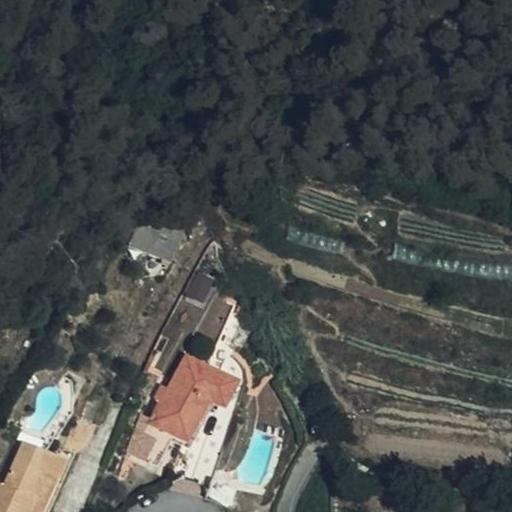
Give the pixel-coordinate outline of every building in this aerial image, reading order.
[(135,254),(158,264),(183,221),(173,217),(162,242),(144,233),(135,254)] [(183,221),(158,264),(174,271),(192,226),(183,221)] [(221,293),(227,280),(212,272),(205,285),(221,293)] [(228,407),(241,380),(193,353),(175,385),(168,381),(160,394),(168,398),(158,418),(191,436),(211,398),(228,407)] [(97,446),(104,428),(83,420),(71,447),(86,453),(97,446)] [(28,511),(29,506),(46,454),(23,447),(9,495),(5,494),(0,510),(0,511),(28,511)] [(50,511),(68,461),(46,454),(29,506),(28,511),(50,511)] [(223,501),(226,504),(231,489),(236,472),(223,468),(214,495),(223,501)] [(231,509),(232,511),(234,511),(245,501),(231,489),(226,504),(231,509)]
